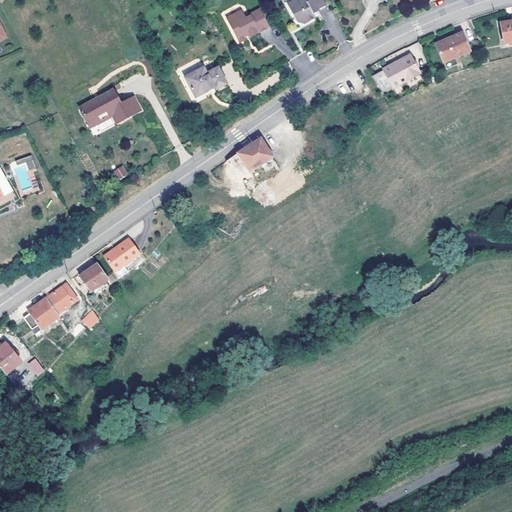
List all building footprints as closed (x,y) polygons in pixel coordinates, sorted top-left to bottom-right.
[(297,0),(292,0),(288,3),(291,8),(297,20),(304,22),(316,15),(314,12),(319,10),(318,8),(325,5),(322,0),(307,0),(298,0),(297,0)] [(244,17),(242,14),(237,15),(234,17),(232,14),(226,17),(231,25),(238,39),(241,40),(245,38),(244,35),(248,34),(249,36),(269,25),(259,8),(249,13),(249,14),(244,17)] [(511,42),(511,21),(502,24),(506,44),(511,42)] [(463,33),(437,43),(445,62),(470,52),(463,33)] [(385,70),(394,88),(420,75),(411,56),(385,70)] [(208,66),(190,76),(200,96),(219,86),(220,90),(233,83),(224,65),(211,71),(208,66)] [(113,87),(80,107),(90,127),(112,115),(117,124),(142,111),(135,97),(122,101),(113,87)] [(248,147),(226,162),(238,180),(273,157),(266,147),(261,139),(248,147)] [(266,147),(273,157),(277,155),(270,145),(266,147)] [(30,186),(25,170),(35,168),(31,155),(13,161),(22,188),(30,186)] [(129,177),(125,169),(116,174),(120,181),(129,177)] [(129,239),(104,257),(115,272),(139,253),(129,239)] [(91,292),(110,280),(98,264),(90,270),(80,276),(91,292)] [(63,287),(47,299),(58,314),(77,300),(67,285),(63,287)] [(60,316),(58,314),(47,299),(29,311),(30,314),(25,318),(33,329),(38,325),(42,329),(60,316)] [(81,321),(91,330),(101,319),(91,310),(81,321)] [(5,342),(0,346),(0,368),(6,375),(21,362),(5,342)] [(36,376),(44,371),(36,358),(28,363),(36,376)]
